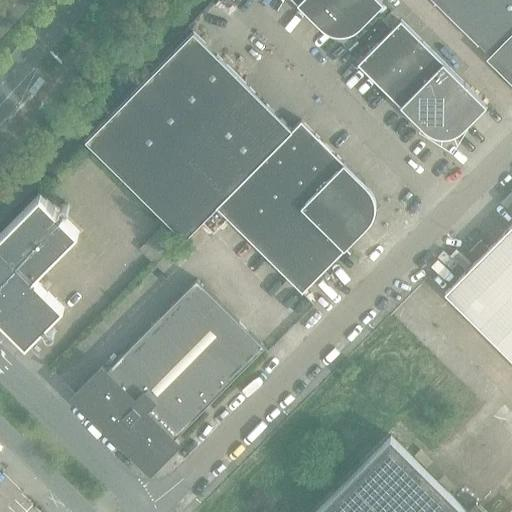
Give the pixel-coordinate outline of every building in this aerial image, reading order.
[(384,3),(380,0),(301,0),(297,4),(320,27),(321,27),(326,30),(332,33),(338,34),(345,34),(351,32),(357,29),(360,26),(360,27),(384,3)] [(433,0),(447,13),(459,0),(433,0)] [(469,35),(497,7),(504,0),(459,0),(447,13),(469,35)] [(511,0),(504,0),(497,7),(511,21),(511,0)] [(492,58),(511,37),(511,21),(497,7),(469,35),(492,58)] [(379,85),(422,41),(401,20),(357,63),(379,85)] [(135,190),(243,81),(193,31),(85,141),(135,190)] [(511,37),(492,58),(511,77),(511,37)] [(400,106),(444,62),(422,41),(379,85),(400,106)] [(487,105),(444,62),(400,106),(423,129),(424,129),(427,131),(429,133),(435,135),(441,137),(448,136),(454,134),(460,131),(463,128),(463,129),(487,105)] [(217,207),(292,129),(243,81),(135,190),(185,240),(217,207)] [(301,205),(344,162),(301,120),(292,129),(217,207),(258,248),(280,226),(301,205)] [(375,208),(375,201),(373,195),(370,189),(367,186),(344,162),(301,205),(345,248),(368,225),(367,225),(370,222),(371,220),(374,214),(375,208)] [(511,359),(511,190),(502,201),(511,211),(511,224),(444,292),(511,359)] [(33,277),(79,231),(62,215),(68,209),(69,207),(68,204),(66,202),(62,203),(60,205),(56,209),(40,193),(0,233),(0,312),(13,325),(12,326),(29,343),(42,330),(48,324),(64,308),(33,277)] [(345,248),(301,205),(280,226),(324,270),(345,248)] [(153,263),(177,239),(162,225),(139,249),(153,263)] [(324,270),(280,226),(258,248),(302,292),(324,270)] [(487,247),(480,240),(469,252),(476,259),(487,247)] [(174,437),(261,350),(265,346),(196,279),(106,370),(102,365),(74,394),(104,424),(107,424),(110,427),(109,430),(110,432),(112,434),(115,435),(117,434),(120,437),(120,440),(150,470),(179,441),(174,437)] [(493,511),(480,499),(467,511),(464,511),(391,438),(316,511),(493,511)]
